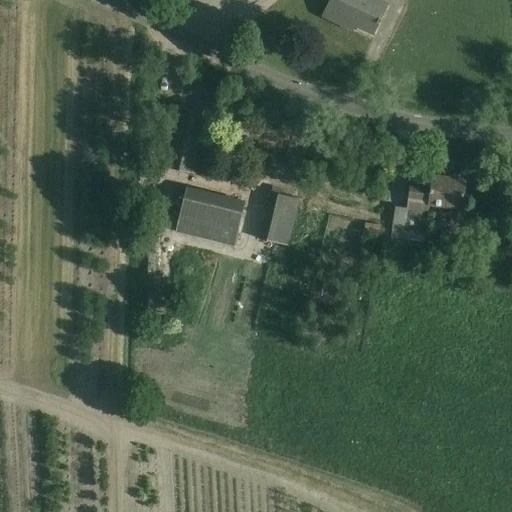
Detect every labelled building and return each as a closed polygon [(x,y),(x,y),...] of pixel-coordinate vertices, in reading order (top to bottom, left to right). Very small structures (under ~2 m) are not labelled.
[(332,0),(324,16),(347,27),(350,22),(374,34),(379,23),(381,24),(383,19),(381,18),(388,4),(379,0),(332,0)] [(172,110),(167,130),(159,166),(202,176),(215,121),(172,110)] [(462,209),(464,201),(466,181),(433,176),(432,186),(411,183),(408,208),(396,207),(391,244),(424,248),(430,204),(462,209)] [(246,202),(187,188),(176,232),(235,246),(246,202)] [(259,252),(287,257),(296,210),(269,204),(259,252)] [(361,236),(361,247),(378,247),(378,236),(361,236)]
